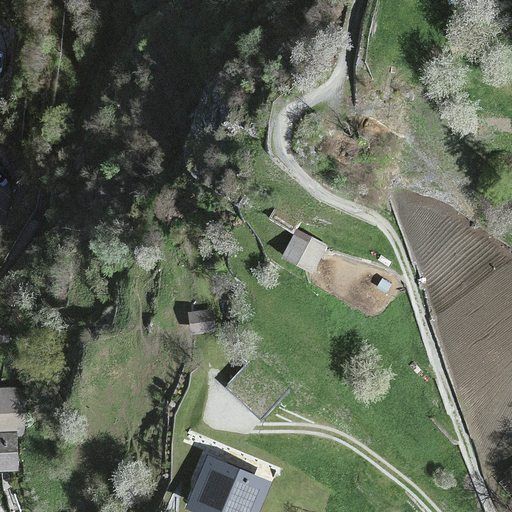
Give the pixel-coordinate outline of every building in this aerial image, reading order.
[(297,229),(284,251),(311,266),(323,244),(297,229)] [(212,309),(186,312),(188,332),(214,329),(212,309)] [(264,415),(288,388),(251,354),(226,380),(264,415)] [(18,387),(0,386),(0,465),(16,465),(16,432),(23,432),(18,387)] [(207,455),(183,507),(194,511),(257,511),(271,485),(207,455)]
